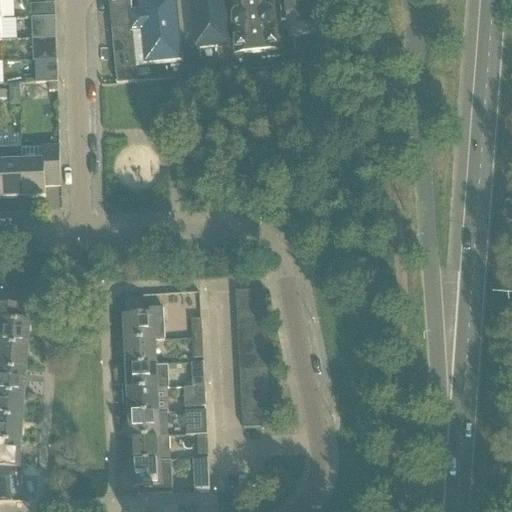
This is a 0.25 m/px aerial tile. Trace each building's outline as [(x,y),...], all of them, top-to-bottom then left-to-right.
[(0,0),(0,20),(14,20),(12,0),(0,0)] [(129,0),(107,0),(108,0),(115,73),(116,85),(116,86),(117,85),(184,79),(183,64),(146,67),(142,30),(133,31),(129,0)] [(175,0),(140,0),(146,65),(181,62),(175,0)] [(220,0),(188,0),(193,49),(225,46),(220,0)] [(265,0),(240,0),(245,41),(269,38),(265,0)] [(321,0),(325,35),(277,39),(278,51),(279,55),(280,69),(348,63),(349,62),(341,0),(321,0)] [(318,0),(284,0),(288,37),(322,34),(318,0)] [(31,19),(31,41),(55,40),(55,18),(31,19)] [(0,41),(17,41),(16,21),(0,21),(0,41)] [(31,41),(32,62),(56,61),(55,40),(31,41)] [(195,50),(182,52),(182,57),(183,64),(184,79),(185,79),(201,77),(233,74),(230,50),(230,47),(199,50),(195,50)] [(236,50),(230,50),(233,74),(277,69),(280,69),(279,55),(278,51),(276,51),(276,55),(236,59),(236,50)] [(35,85),(48,84),(57,84),(56,61),(32,62),(32,63),(34,63),(35,85)] [(57,84),(48,84),(48,93),(57,93),(57,84)] [(19,86),(9,86),(9,95),(20,95),(19,86)] [(44,163),(22,164),(23,199),(45,198),(45,188),(60,188),(59,148),(43,149),(44,163)] [(0,150),(0,162),(0,164),(1,200),(23,199),(21,150),(0,150)] [(236,293),(237,313),(265,311),(264,292),(236,293)] [(0,305),(0,346),(26,348),(29,307),(0,305)] [(125,318),(126,343),(164,341),(163,309),(147,309),(148,317),(125,318)] [(237,313),(237,328),(265,327),(265,311),(237,313)] [(191,320),(192,338),(197,338),(197,340),(202,340),(201,320),(191,320)] [(237,328),(238,343),(266,341),(265,327),(237,328)] [(197,338),(192,338),(193,359),(203,358),(202,340),(197,340),(197,338)] [(126,343),(127,367),(154,366),(153,342),(164,342),(164,341),(126,343)] [(238,343),(239,357),(267,355),(266,341),(238,343)] [(0,346),(0,370),(25,372),(26,348),(0,346)] [(239,357),(239,371),(267,370),(267,355),(239,357)] [(193,383),(194,388),(204,388),(204,362),(193,362),(193,383)] [(122,391),(122,392),(155,390),(167,390),(166,365),(154,366),(127,367),(128,391),(122,391)] [(0,394),(23,396),(25,372),(0,370),(0,394)] [(268,384),(267,370),(239,371),(240,386),(268,384)] [(269,399),(268,384),(240,386),(241,400),(269,399)] [(186,389),(182,389),(183,408),(205,407),(204,388),(194,388),(186,389)] [(128,392),(124,392),(125,416),(130,416),(157,414),(156,390),(128,392)] [(0,394),(0,418),(21,420),(23,396),(0,394)] [(241,400),(241,414),(269,413),(269,399),(241,400)] [(269,413),(241,414),(242,430),(270,428),(269,413)] [(157,414),(130,416),(131,440),(158,438),(167,438),(166,414),(157,414)] [(186,437),(197,436),(207,436),(206,417),(185,418),(186,437)] [(0,418),(0,443),(20,444),(21,420),(0,418)] [(207,436),(197,436),(198,456),(208,455),(207,436)] [(131,440),(132,464),(170,462),(169,438),(158,438),(131,440)] [(0,504),(11,504),(11,503),(10,478),(17,477),(17,469),(18,469),(20,444),(0,443),(0,504)] [(170,462),(132,464),(133,489),(138,489),(139,497),(148,497),(171,495),(170,475),(170,462)] [(208,475),(193,476),(194,494),(194,495),(209,494),(208,475)]
